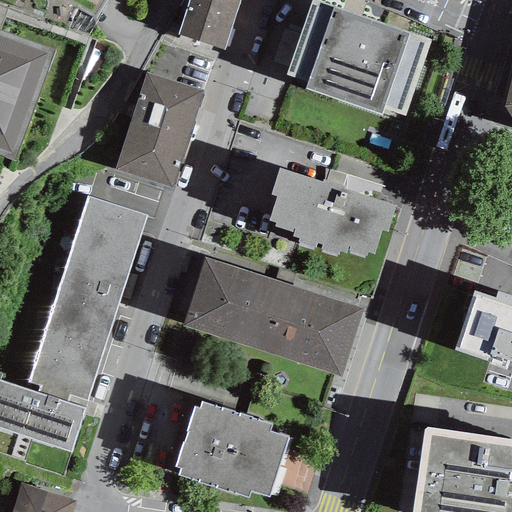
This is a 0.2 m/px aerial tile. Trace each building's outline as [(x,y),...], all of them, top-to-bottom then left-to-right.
[(64,0),(95,18),(105,0),(64,0)] [(188,0),(179,32),(224,46),(237,0),(188,0)] [(404,113),(431,37),(326,0),(311,0),(286,71),(307,79),(305,84),(381,111),(383,106),(404,113)] [(53,47),(0,28),(0,150),(16,156),(53,47)] [(511,69),(503,104),(511,119),(511,69)] [(146,70),(115,169),(173,187),(204,87),(146,70)] [(444,106),(453,79),(443,76),(434,103),(444,106)] [(322,178),(279,164),(270,190),(276,192),(268,217),(275,219),(274,222),(294,229),(293,233),(299,235),(298,238),(315,243),(317,239),(322,241),(320,246),(338,252),(339,248),(346,250),(347,246),(366,252),(368,249),(373,251),(381,226),(386,228),(395,201),(346,185),(347,183),(323,175),(322,178)] [(89,195),(26,387),(0,378),(0,427),(71,449),(85,405),(86,405),(146,213),(89,195)] [(511,266),(464,251),(423,366),(511,388),(511,266)] [(204,254),(182,323),(341,372),(363,304),(204,254)] [(199,405),(194,403),(175,463),(180,465),(178,472),(248,495),(250,488),(268,494),(288,434),(269,428),(271,421),(202,398),(199,405)] [(511,511),(511,436),(424,424),(411,511),(511,511)] [(71,511),(76,499),(20,482),(10,511),(71,511)]
